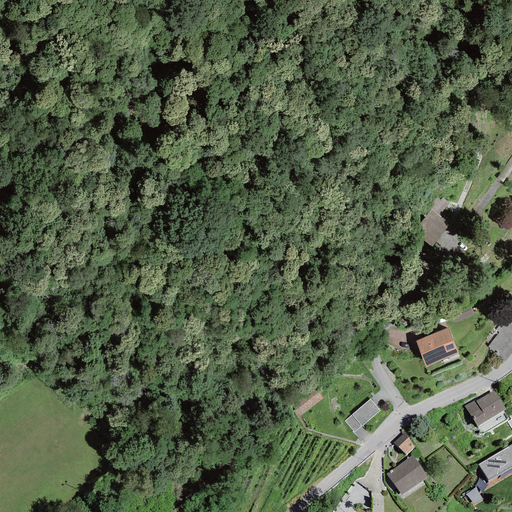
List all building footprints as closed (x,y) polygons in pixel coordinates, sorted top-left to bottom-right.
[(431,246),(449,223),(439,215),(449,204),(442,198),(440,200),(436,195),(421,213),(426,217),(414,233),(431,246)] [(454,322),(474,315),(470,306),(451,313),(454,322)] [(505,361),(511,352),(511,346),(511,344),(511,308),(495,330),(499,333),(488,347),(498,356),(499,355),(505,361)] [(448,328),(416,341),(426,367),(458,353),(448,328)] [(315,386),(291,404),(300,415),(323,398),(315,386)] [(477,399),(464,406),(477,426),(506,409),(494,390),(478,400),(477,399)] [(380,411),(370,400),(344,421),(354,432),(380,411)] [(415,447),(405,432),(393,443),(406,455),(415,447)] [(511,444),(478,464),(488,480),(511,465),(511,444)] [(412,456),(386,474),(401,495),(428,477),(412,456)] [(474,503),(484,496),(477,487),(467,493),(474,503)]
